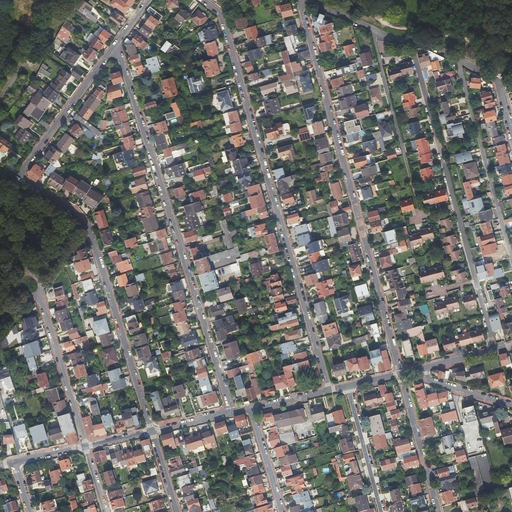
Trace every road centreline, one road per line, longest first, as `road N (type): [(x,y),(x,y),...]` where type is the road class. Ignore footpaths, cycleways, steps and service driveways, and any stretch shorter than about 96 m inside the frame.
road 1 (residential): [(151,431),(87,228),(20,177),(113,46)]
road 2 (residential): [(326,389),(221,13),(202,0)]
road 3 (residential): [(299,0),(397,372)]
road 4 (residential): [(113,46),(230,412)]
road 5 (residential): [(380,33),(385,55),(413,53),(455,209)]
road 6 (residential): [(457,61),(511,265)]
road 7 (residential): [(422,218),(373,30)]
road 8 (track): [(354,0),(396,28),(511,52)]
road 9 (residential): [(85,446),(39,292)]
road 10 (residential): [(435,511),(397,372)]
road 11 (residential): [(345,385),(382,511)]
road 12 (residential): [(0,104),(65,0)]
